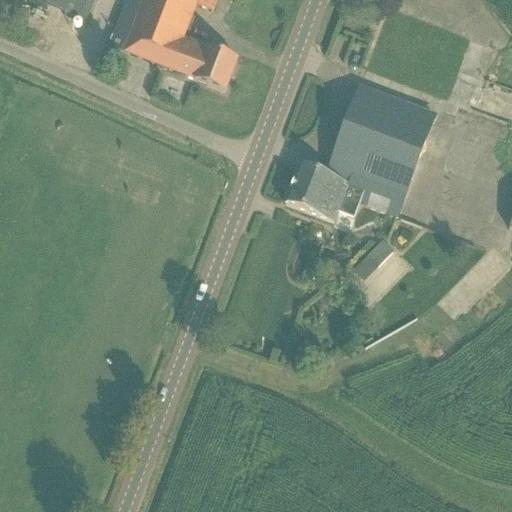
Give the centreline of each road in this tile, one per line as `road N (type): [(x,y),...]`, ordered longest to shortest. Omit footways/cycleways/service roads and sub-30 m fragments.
road 1 (tertiary): [(123,511),(256,160)]
road 2 (unclassified): [(256,160),(0,44)]
road 3 (tertiary): [(256,160),(315,0)]
